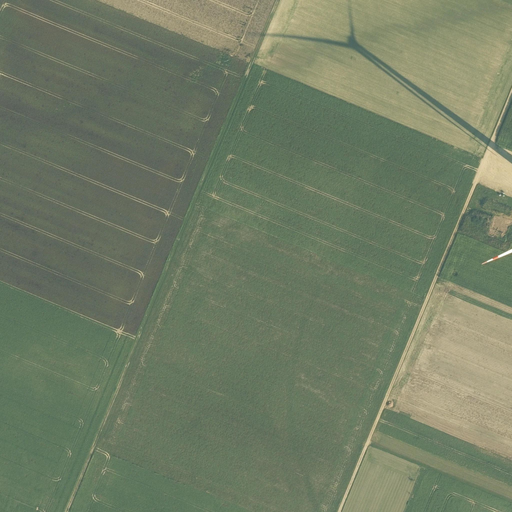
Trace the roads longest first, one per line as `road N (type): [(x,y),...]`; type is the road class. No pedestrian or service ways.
road 1 (track): [(66,511),(277,0)]
road 2 (track): [(511,92),(339,511)]
road 3 (track): [(511,501),(368,441)]
